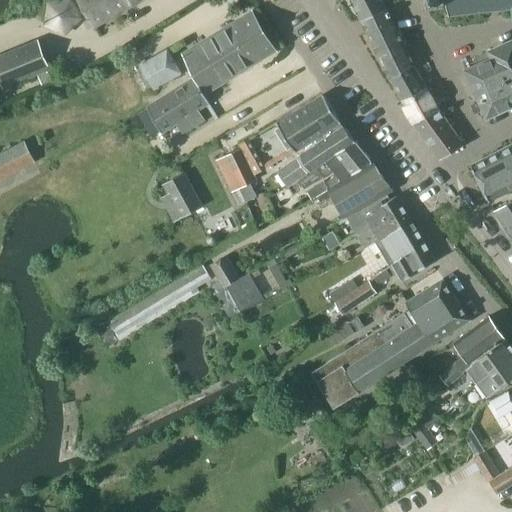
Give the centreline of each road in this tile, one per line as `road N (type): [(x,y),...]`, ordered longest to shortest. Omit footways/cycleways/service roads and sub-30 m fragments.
road 1 (residential): [(511,332),(266,0)]
road 2 (residential): [(441,174),(313,0)]
